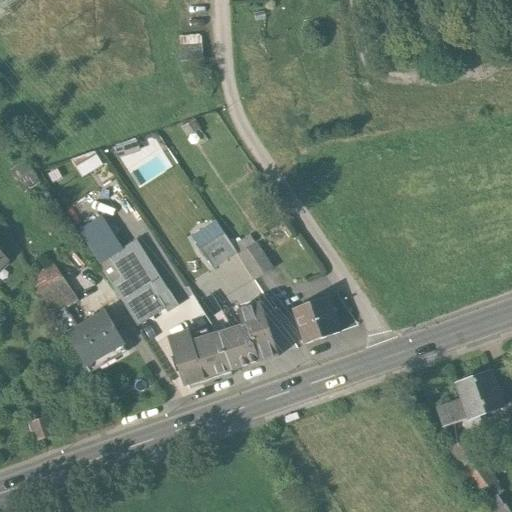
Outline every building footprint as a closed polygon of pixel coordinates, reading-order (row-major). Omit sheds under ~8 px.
[(204,65),(202,50),(180,52),(182,68),(204,65)] [(461,122),(439,125),(441,138),(463,134),(461,122)] [(13,173),(26,193),(40,184),(28,164),(13,173)] [(217,223),(194,238),(215,271),(238,256),(234,249),(217,223)] [(238,256),(240,259),(258,247),(252,237),(234,249),(238,256)] [(138,240),(100,264),(139,325),(166,309),(169,313),(179,307),(138,240)] [(275,272),(258,247),(240,259),(256,284),(275,272)] [(79,303),(54,266),(32,281),(57,318),(79,303)] [(200,306),(211,324),(223,318),(222,312),(213,298),(200,306)] [(328,298),(296,309),(307,343),(339,332),(328,298)] [(240,311),(245,327),(256,365),(280,357),(263,304),(240,311)] [(124,347),(105,314),(69,335),(88,368),(124,347)] [(234,372),(256,365),(245,327),(222,335),(234,372)] [(188,386),(234,372),(222,335),(194,344),(190,332),(172,337),(188,386)] [(18,381),(0,393),(0,397),(3,403),(24,390),(28,394),(45,377),(34,364),(17,379),(18,381)] [(465,400),(438,409),(446,431),(506,410),(492,373),(460,385),(465,400)] [(50,419),(31,425),(37,442),(55,436),(50,419)] [(471,442),(452,454),(464,473),(461,475),(476,499),(489,490),(499,484),(471,442)] [(489,490),(496,499),(500,496),(504,493),(499,484),(489,490)] [(496,499),(485,506),(489,511),(509,511),(500,496),(496,499)]
